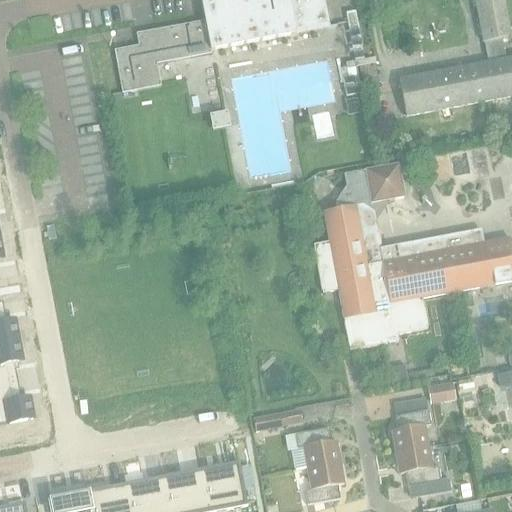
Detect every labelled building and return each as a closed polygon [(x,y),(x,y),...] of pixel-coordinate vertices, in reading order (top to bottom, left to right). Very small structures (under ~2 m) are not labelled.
[(328,28),(322,0),(209,0),(200,2),(204,23),(136,36),(138,48),(114,52),(122,94),(160,87),(156,66),(210,56),(209,52),(295,36),(294,34),(328,28)] [(510,39),(502,0),(472,0),(481,45),(483,44),(487,64),(397,81),(404,119),(511,98),(511,59),(503,61),(500,41),(510,39)] [(363,60),(354,12),(344,14),(353,62),(363,60)] [(355,69),(373,65),(375,65),(374,59),(345,65),(346,69),(340,70),(345,97),(360,94),(358,85),(355,69)] [(355,69),(358,85),(361,84),(365,98),(380,94),(373,65),(355,69)] [(229,130),(226,114),(208,117),(211,133),(229,130)] [(454,144),(455,161),(469,161),(468,143),(454,144)] [(443,168),(441,156),(429,158),(431,170),(443,168)] [(420,301),(409,245),(379,251),(373,215),(382,204),(404,200),(397,165),(342,176),(344,187),(334,204),(335,211),(322,214),(328,244),(312,247),(321,295),(337,292),(349,352),(400,342),(398,336),(429,330),(423,300),(420,301)] [(495,182),(511,178),(511,167),(493,172),(495,182)] [(511,257),(508,241),(473,248),(471,233),(409,245),(420,301),(423,300),(511,283),(511,257)] [(225,291),(217,292),(219,304),(227,302),(225,291)] [(2,304),(0,304),(0,345),(17,342),(13,322),(5,323),(2,304)] [(185,305),(177,306),(179,318),(187,316),(185,305)] [(177,306),(169,308),(171,319),(179,318),(177,306)] [(142,313),(134,314),(137,326),(144,324),(142,313)] [(134,314),(127,316),(129,327),(137,326),(134,314)] [(92,323),(84,324),(86,336),(94,334),(92,323)] [(472,350),(488,345),(483,330),(467,335),(472,350)] [(206,345),(213,381),(235,376),(228,341),(206,345)] [(0,385),(17,382),(13,364),(21,363),(17,342),(0,345),(0,385)] [(185,349),(192,385),(213,381),(206,345),(185,349)] [(185,349),(164,353),(171,389),(192,385),(185,349)] [(164,353),(143,358),(149,393),(171,389),(164,353)] [(143,358),(121,362),(128,397),(149,393),(143,358)] [(121,362),(99,366),(106,401),(128,397),(121,362)] [(393,369),(395,385),(434,379),(432,371),(405,375),(404,368),(393,369)] [(511,373),(496,377),(498,388),(511,385),(511,373)] [(471,380),(456,383),(458,392),(472,389),(471,380)] [(17,382),(0,385),(0,426),(32,421),(28,399),(20,401),(17,382)] [(454,401),(451,385),(427,389),(430,406),(454,401)] [(394,454),(427,448),(424,428),(430,427),(427,412),(394,418),(397,431),(390,433),(394,454)] [(253,420),(256,433),(286,427),(284,415),(253,420)] [(295,472),(306,470),(339,464),(335,443),(329,444),(327,430),(293,436),(296,451),(292,452),(295,472)] [(448,480),(440,481),(437,468),(431,469),(427,448),(394,454),(398,476),(404,475),(407,489),(409,488),(411,500),(450,493),(448,480)] [(339,464),(306,470),(310,491),(304,492),(306,507),(339,501),(337,487),(343,486),(339,464)] [(238,465),(199,472),(206,511),(228,511),(247,509),(238,465)] [(206,511),(199,472),(162,479),(167,511),(206,511)] [(167,511),(162,479),(124,486),(128,511),(167,511)] [(128,511),(124,486),(87,494),(90,511),(128,511)] [(469,486),(459,488),(462,500),(471,498),(469,486)] [(90,511),(87,494),(47,501),(49,511),(90,511)] [(0,505),(0,511),(25,511),(23,501),(0,505)] [(481,511),(480,502),(455,507),(456,511),(481,511)]
